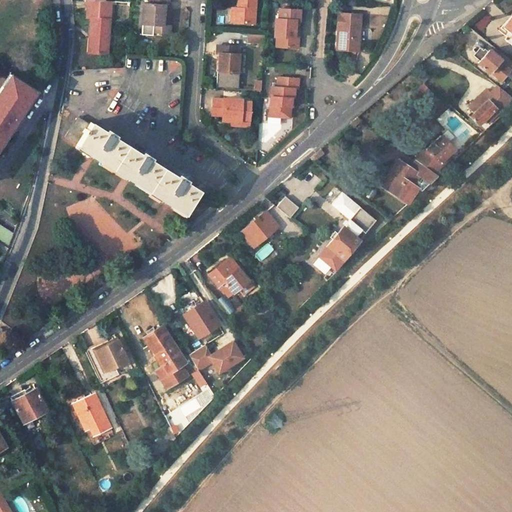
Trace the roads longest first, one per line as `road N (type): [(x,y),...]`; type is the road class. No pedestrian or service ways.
road 1 (track): [(511,408),(381,295),(503,187)]
road 2 (residential): [(0,374),(257,186)]
road 3 (residential): [(60,0),(57,96),(36,198),(0,301)]
road 4 (residential): [(257,186),(191,125),(196,0)]
